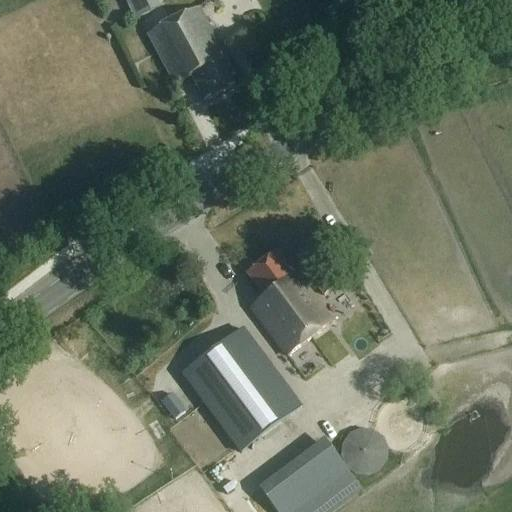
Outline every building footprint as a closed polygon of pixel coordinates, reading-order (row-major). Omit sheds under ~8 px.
[(122,0),(134,25),(161,12),(155,0),(122,0)] [(235,80),(199,12),(148,39),(176,91),(193,82),(205,105),(234,89),(231,82),(235,80)] [(250,313),(284,359),(334,323),(299,275),(293,279),(275,255),(245,277),(264,303),(250,313)] [(325,257),(303,272),(323,299),(344,284),(325,257)] [(241,334),(181,377),(238,457),(298,414),(241,334)] [(180,406),(169,415),(175,422),(186,414),(180,406)] [(345,444),(342,451),(342,459),(345,466),(350,472),(357,476),(365,478),(372,476),(379,473),(384,467),(387,459),(387,451),(384,444),(379,438),(372,434),(365,433),(357,434),(350,438),(345,444)] [(324,441),(259,490),(275,511),(321,511),(357,485),(349,475),(324,441)]
